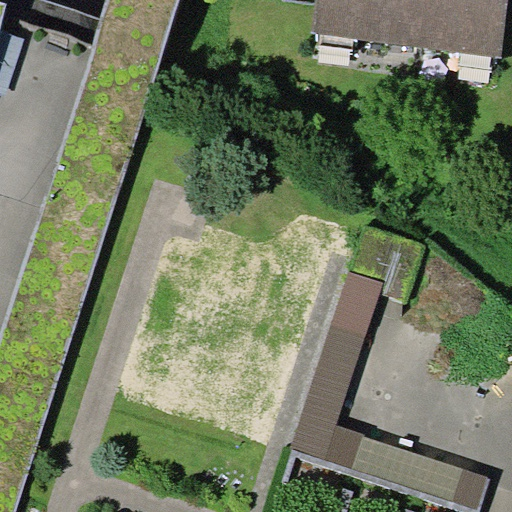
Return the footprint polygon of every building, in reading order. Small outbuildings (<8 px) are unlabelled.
[(14,511),(179,0),(107,0),(0,332),(0,511),(14,511)] [(509,0),(317,0),(313,34),(321,35),(354,39),(461,53),(493,57),(501,58),(509,0)] [(354,39),(321,35),(320,44),(353,49),(354,39)] [(492,70),(493,57),(461,53),(459,65),(492,70)] [(379,292),(407,301),(426,244),(365,224),(349,271),(382,283),(379,292)] [(382,283),(349,271),(288,454),(463,511),(478,511),(490,477),(365,436),(366,434),(336,424),(379,292),(382,283)]
